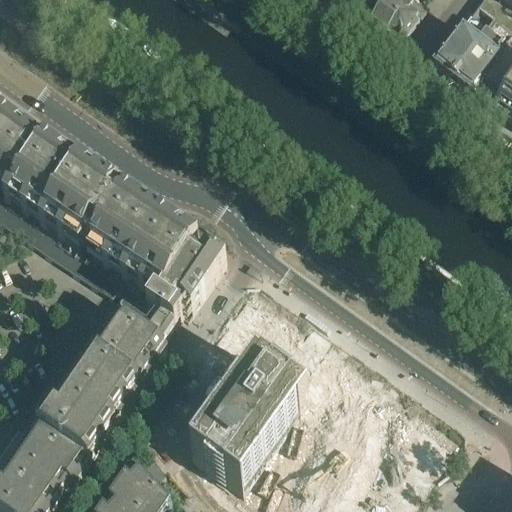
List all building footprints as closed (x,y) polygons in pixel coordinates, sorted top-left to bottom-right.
[(407,42),(426,17),(413,6),(417,1),(416,0),(390,0),(372,23),(398,43),(407,42)] [(511,13),(493,0),(488,0),(480,12),(511,35),(511,13)] [(511,0),(493,0),(511,13),(511,0)] [(475,101),(480,96),(511,52),(511,49),(496,37),(491,43),(486,40),(487,39),(470,26),(435,72),(475,101)] [(511,52),(480,96),(493,105),(500,111),(497,114),(496,116),(511,127),(511,52)] [(0,200),(6,204),(45,147),(0,115),(0,200)] [(122,200),(45,147),(6,204),(79,254),(84,248),(88,250),(122,200)] [(122,200),(88,250),(92,253),(88,260),(144,297),(145,296),(156,303),(193,247),(122,200)] [(169,344),(175,336),(184,324),(188,327),(227,269),(208,256),(193,247),(156,303),(148,316),(157,323),(162,327),(156,335),(151,344),(164,353),(169,344)] [(408,511),(450,447),(231,305),(204,346),(215,353),(150,454),(236,510),(294,420),(382,477),(370,495),(353,484),(334,511),(408,511)] [(1,511),(53,511),(69,490),(75,494),(82,484),(81,483),(126,418),(127,419),(134,409),(132,408),(151,380),(153,382),(160,372),(158,371),(168,356),(164,353),(151,344),(133,332),(42,463),(38,460),(1,511)] [(156,490),(166,483),(153,464),(143,471),(156,490)] [(170,511),(171,511),(167,507),(134,473),(106,511),(170,511)]
